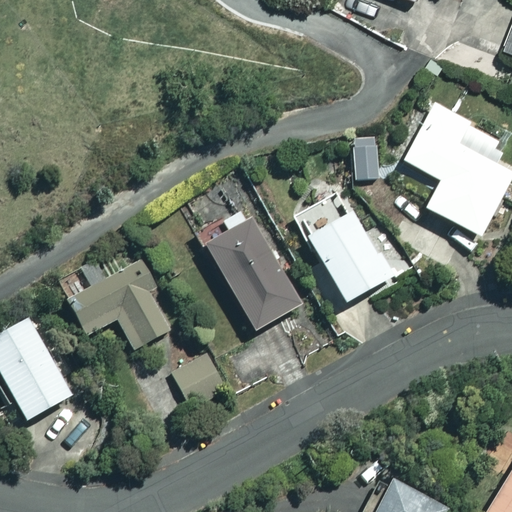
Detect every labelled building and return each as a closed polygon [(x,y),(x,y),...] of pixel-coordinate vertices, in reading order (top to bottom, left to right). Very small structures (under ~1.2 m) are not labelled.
[(468,123),(430,102),(398,159),(438,180),(422,208),(476,238),(511,174),(492,163),(496,154),(461,135),(468,123)] [(375,140),(348,140),(348,175),(375,175),(375,140)] [(307,234),(304,236),(341,303),(386,278),(340,193),(297,216),(307,234)] [(297,305),(247,219),(201,246),(251,332),(297,305)] [(169,331),(133,253),(84,276),(89,288),(65,299),(82,335),(116,319),(130,349),(169,331)] [(65,407),(25,329),(0,341),(0,397),(18,432),(65,407)] [(225,391),(206,354),(170,373),(188,409),(225,391)] [(511,511),(511,460),(479,511),(511,511)] [(445,511),(447,508),(387,480),(371,511),(445,511)]
